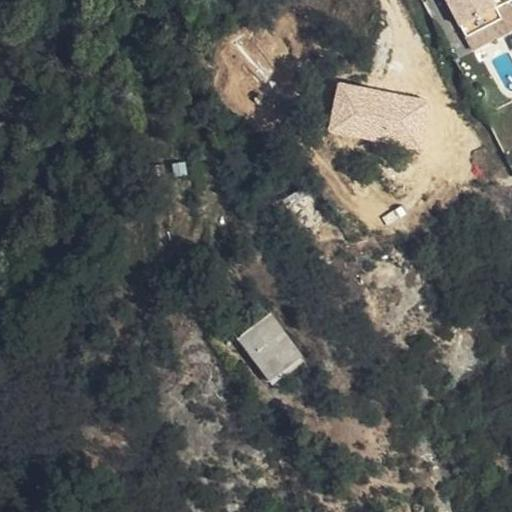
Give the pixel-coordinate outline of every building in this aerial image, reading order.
[(488,0),(443,0),(458,29),(494,11),(488,0)] [(494,11),(458,29),(471,52),(511,31),(511,18),(505,5),(494,11)] [(419,148),(428,97),(335,82),(327,133),(419,148)] [(183,281),(183,282),(212,320),(243,296),(212,256),(188,277),(183,281)] [(237,337),(269,384),(304,359),(272,312),(237,337)]
